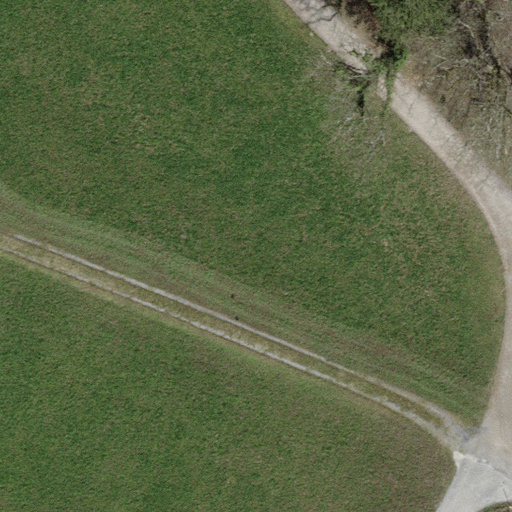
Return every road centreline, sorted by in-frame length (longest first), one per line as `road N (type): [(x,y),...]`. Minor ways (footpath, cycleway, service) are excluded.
road 1 (track): [(511,255),(492,202),(304,0)]
road 2 (track): [(480,454),(511,330)]
